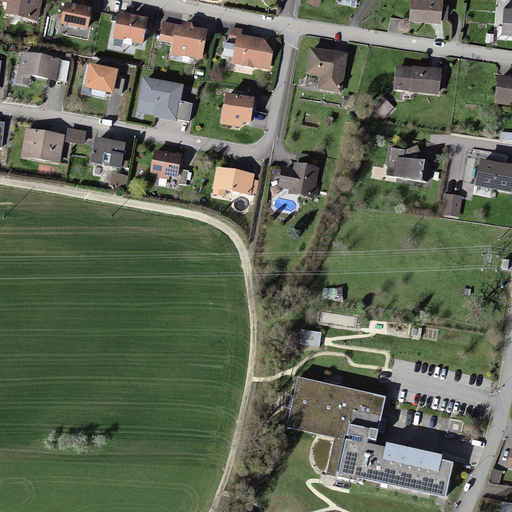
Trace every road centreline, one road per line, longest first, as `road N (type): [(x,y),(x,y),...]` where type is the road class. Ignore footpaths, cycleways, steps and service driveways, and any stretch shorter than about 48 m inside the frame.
road 1 (track): [(0,181),(215,224),(241,248),(254,335),(217,493)]
road 2 (residential): [(292,27),(268,157),(0,110)]
road 3 (residential): [(511,52),(292,27)]
road 4 (unclassified): [(511,353),(494,439),(465,511)]
road 5 (residential): [(292,27),(160,0)]
